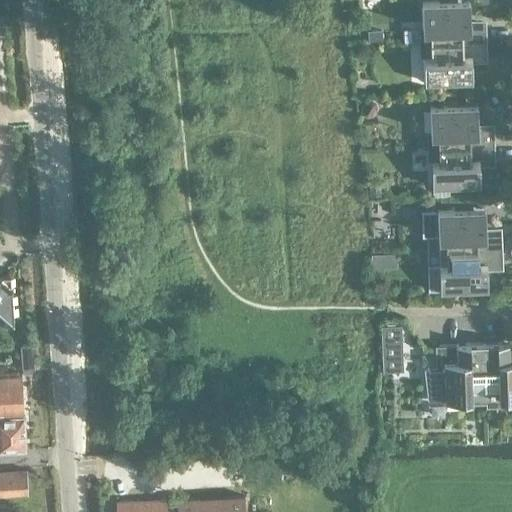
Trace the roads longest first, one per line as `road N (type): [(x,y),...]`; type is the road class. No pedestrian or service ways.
road 1 (residential): [(69,511),(28,0)]
road 2 (residential): [(386,307),(511,309)]
